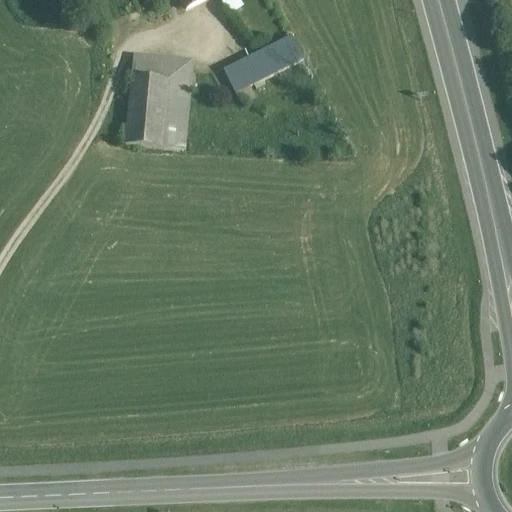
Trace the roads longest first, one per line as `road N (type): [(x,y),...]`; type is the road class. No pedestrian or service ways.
road 1 (unclassified): [(0,498),(481,478)]
road 2 (primary): [(511,299),(438,0)]
road 3 (track): [(0,267),(84,155)]
